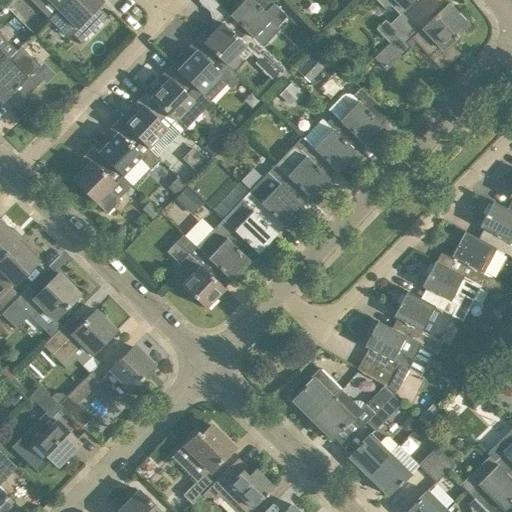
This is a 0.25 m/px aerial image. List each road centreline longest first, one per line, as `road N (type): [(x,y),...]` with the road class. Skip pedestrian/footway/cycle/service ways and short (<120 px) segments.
road 1 (residential): [(271,289),(511,46)]
road 2 (residential): [(271,289),(296,320),(325,323),(511,134)]
road 3 (residential): [(205,369),(19,175)]
road 4 (residential): [(19,175),(165,19)]
road 5 (residential): [(351,511),(205,369)]
road 6 (residential): [(66,511),(205,369)]
